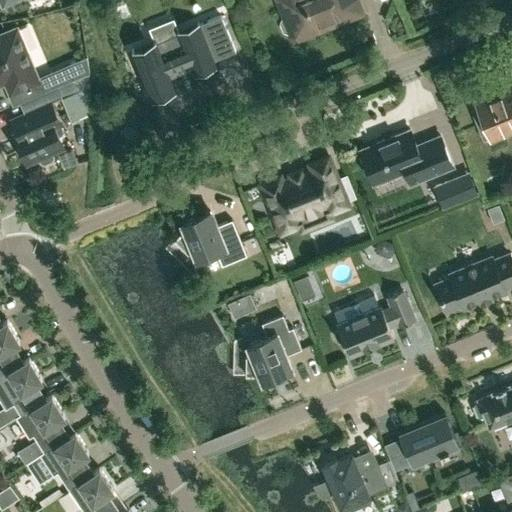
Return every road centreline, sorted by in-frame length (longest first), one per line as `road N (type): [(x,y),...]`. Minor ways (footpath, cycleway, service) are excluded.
road 1 (residential): [(24,253),(161,197),(195,151),(238,122),(511,17)]
road 2 (residential): [(181,485),(270,429),(511,332)]
road 3 (residential): [(181,485),(24,253)]
